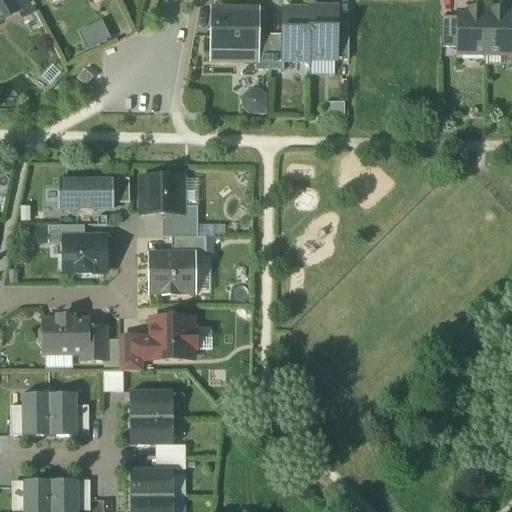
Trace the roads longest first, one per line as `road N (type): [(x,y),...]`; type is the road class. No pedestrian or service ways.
road 1 (residential): [(27,133),(148,140),(176,0)]
road 2 (residential): [(132,267),(108,299),(0,296)]
